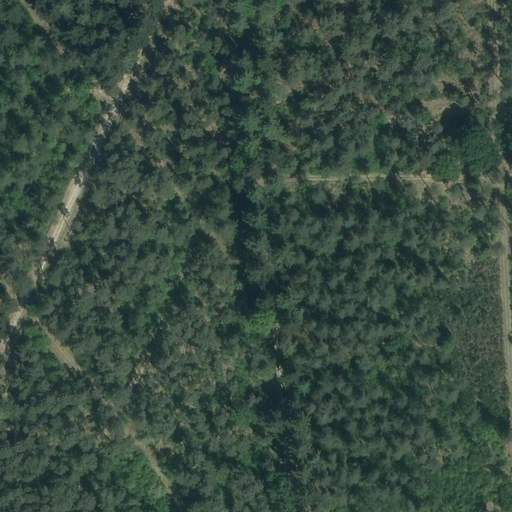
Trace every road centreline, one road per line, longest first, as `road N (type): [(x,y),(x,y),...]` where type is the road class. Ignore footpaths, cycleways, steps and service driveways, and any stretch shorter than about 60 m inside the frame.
road 1 (track): [(241,0),(287,511)]
road 2 (track): [(487,0),(511,464)]
road 3 (track): [(23,0),(115,108),(0,357)]
road 4 (track): [(190,511),(0,274)]
road 5 (track): [(257,170),(511,174)]
